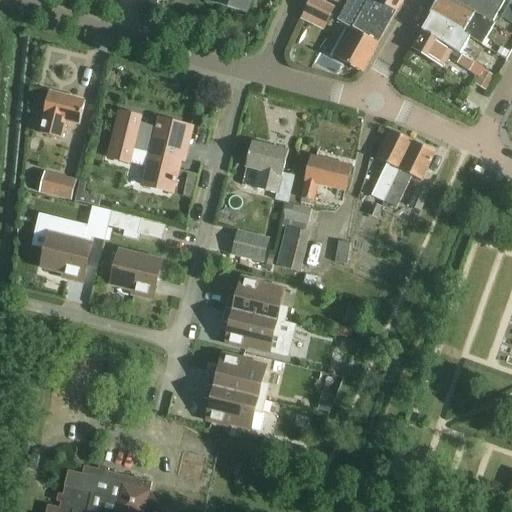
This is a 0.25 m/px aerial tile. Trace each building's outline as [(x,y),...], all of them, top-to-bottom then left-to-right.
[(251,0),(205,0),(205,1),(247,14),(251,0)] [(312,0),(305,15),(325,25),(334,8),(316,0),(312,0)] [(352,29),(335,58),(362,74),(379,44),(378,44),(397,11),(372,0),(348,0),(337,21),(352,29)] [(372,0),(397,11),(397,12),(403,0),(372,0)] [(448,0),(439,0),(430,16),(431,16),(470,39),(482,47),(488,35),(494,25),(493,24),(448,0)] [(501,0),(448,0),(493,24),(504,1),(501,0)] [(511,5),(510,5),(501,20),(511,26),(511,5)] [(431,16),(422,31),(460,55),(473,64),(480,53),(466,45),(470,39),(431,16)] [(422,31),(412,50),(442,68),(450,55),(460,61),(458,65),(469,71),(473,64),(460,55),(422,31)] [(483,71),(477,82),(487,88),(493,78),(483,71)] [(45,91),(80,100),(82,90),(48,81),(45,91)] [(67,122),(80,126),(85,103),(50,94),(41,132),(63,138),(67,122)] [(159,120),(157,129),(138,124),(140,118),(121,113),(109,158),(129,163),(133,148),(151,153),(143,186),(172,193),(181,159),(176,158),(178,149),(185,151),(191,128),(159,120)] [(383,204),(412,143),(390,132),(376,161),(386,166),(371,198),(383,204)] [(73,136),(68,154),(80,157),(84,140),(73,136)] [(275,202),(287,205),(294,178),(283,175),(289,152),(253,143),(246,169),(259,172),(254,190),(277,195),(275,202)] [(412,143),(383,204),(396,210),(412,178),(421,182),(435,154),(412,143)] [(319,185),(345,192),(351,168),(312,158),(300,204),(313,207),(319,185)] [(38,193),(70,201),(75,181),(43,173),(38,193)] [(187,175),(182,196),(192,198),(197,177),(187,175)] [(407,206),(420,212),(429,192),(416,186),(407,206)] [(276,269),(299,274),(309,235),(304,234),(310,210),(286,205),(280,228),(286,229),(276,269)] [(376,220),(380,209),(372,206),(368,217),(376,220)] [(88,228),(86,236),(89,237),(104,241),(107,227),(108,228),(112,213),(93,209),(88,228)] [(112,213),(108,228),(124,231),(123,238),(138,241),(139,235),(163,241),(166,227),(143,221),(112,213)] [(47,251),(43,269),(64,274),(63,278),(82,283),(87,262),(83,261),(87,244),(89,237),(86,236),(88,228),(51,219),(47,236),(54,238),(51,250),(48,249),(47,251)] [(231,256),(261,264),(268,239),(238,231),(231,256)] [(334,264),(346,266),(350,245),(338,243),(334,264)] [(157,280),(153,279),(157,261),(125,254),(122,267),(118,266),(113,286),(134,291),(133,295),(152,300),(157,280)] [(229,296),(226,309),(284,324),(288,310),(280,308),(284,291),(262,286),(263,284),(244,279),(239,298),(229,296)] [(225,311),(222,323),(232,326),(227,344),(247,349),(247,347),(269,352),(288,357),(296,327),(284,324),(226,309),(225,311)] [(122,384),(129,356),(90,347),(83,374),(122,384)] [(207,386),(265,400),(269,387),(261,385),(265,368),(243,363),(244,361),(225,356),(220,375),(210,372),(207,386)] [(122,384),(83,374),(77,401),(116,411),(122,384)] [(262,414),(265,400),(207,386),(203,400),(213,402),(209,421),(228,426),(228,424),(250,429),(254,412),(262,414)] [(332,398),(321,395),(317,410),(329,413),(332,398)] [(109,437),(116,411),(77,401),(70,427),(109,437)] [(103,463),(109,437),(70,427),(64,454),(103,463)] [(261,442),(259,450),(295,460),(295,461),(308,464),(311,452),(303,450),(297,453),(298,452),(261,442)] [(97,490),(103,463),(64,454),(58,481),(97,490)] [(72,511),(91,511),(97,490),(58,481),(51,507),(72,511)]
